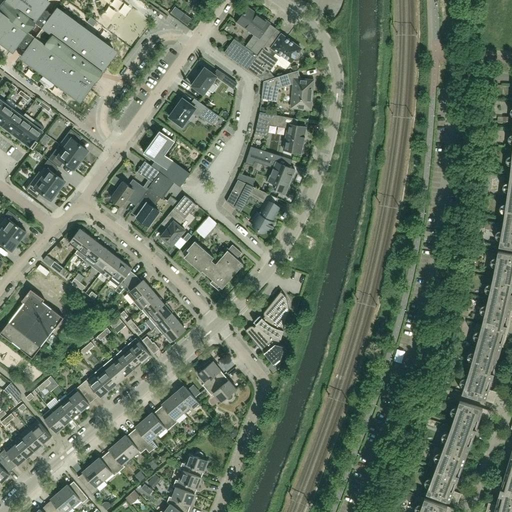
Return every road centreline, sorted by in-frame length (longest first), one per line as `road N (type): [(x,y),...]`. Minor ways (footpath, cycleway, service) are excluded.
road 1 (residential): [(355,511),(419,324),(455,85)]
road 2 (tertiary): [(273,264),(316,183),(337,86),(323,38),(279,0)]
road 3 (residential): [(195,39),(248,80),(241,132),(204,195),(273,264)]
road 4 (tertiary): [(4,511),(218,324)]
road 5 (residential): [(218,511),(264,379),(218,324)]
road 6 (residential): [(218,324),(81,202)]
road 7 (residential): [(191,44),(172,36),(152,42),(107,102),(104,128),(119,146)]
road 8 (residential): [(119,146),(191,44)]
